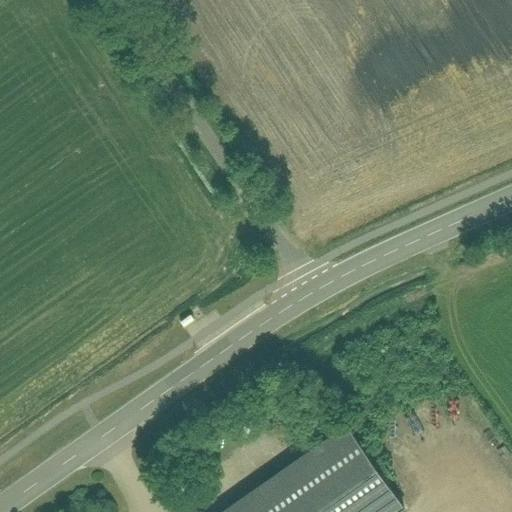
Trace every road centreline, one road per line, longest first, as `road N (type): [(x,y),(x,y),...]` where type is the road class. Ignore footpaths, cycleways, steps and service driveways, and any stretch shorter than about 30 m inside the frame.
road 1 (secondary): [(0,508),(314,290)]
road 2 (unclassified): [(314,290),(106,0)]
road 3 (secondary): [(314,290),(511,195)]
